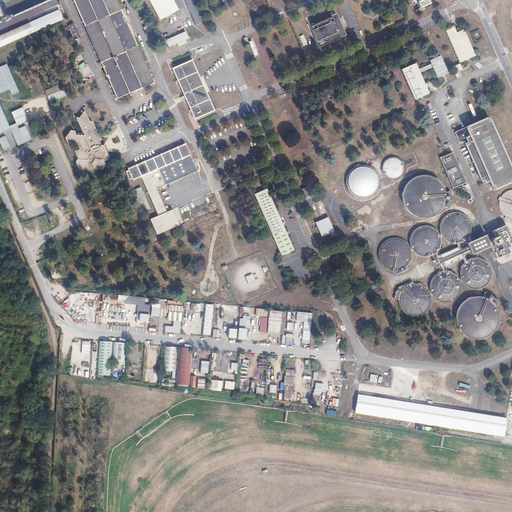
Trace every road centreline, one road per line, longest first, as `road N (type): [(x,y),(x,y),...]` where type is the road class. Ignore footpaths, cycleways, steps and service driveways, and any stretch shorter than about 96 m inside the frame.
road 1 (unclassified): [(0,184),(50,301),(86,334),(349,357),(359,351)]
road 2 (unknown): [(511,473),(272,438),(224,448),(178,485),(160,511)]
road 3 (unknown): [(0,207),(54,340),(45,511)]
road 4 (unknown): [(26,245),(76,206),(53,152),(40,145),(15,159),(34,203)]
